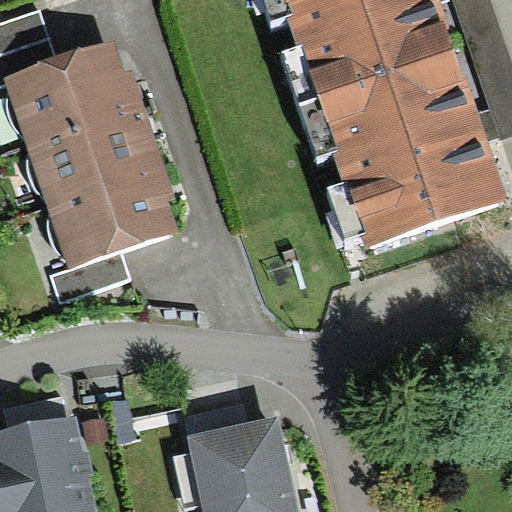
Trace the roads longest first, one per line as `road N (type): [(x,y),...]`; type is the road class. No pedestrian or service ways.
road 1 (residential): [(318,366),(242,349),(93,348),(0,375)]
road 2 (residential): [(511,294),(318,366)]
road 3 (residential): [(318,366),(358,511)]
